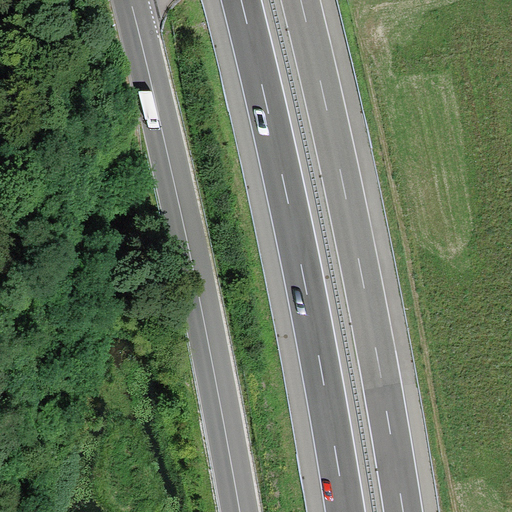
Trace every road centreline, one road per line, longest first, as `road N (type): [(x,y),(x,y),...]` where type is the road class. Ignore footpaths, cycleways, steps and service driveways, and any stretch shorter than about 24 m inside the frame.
road 1 (tertiary): [(240,511),(132,0)]
road 2 (motorway): [(241,0),(342,511)]
road 3 (motorway): [(399,511),(362,290),(299,0)]
